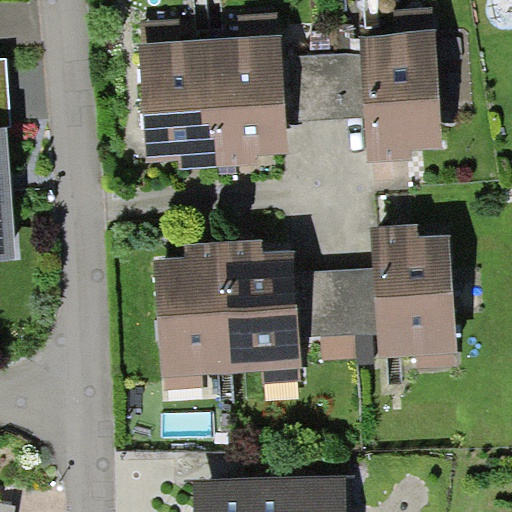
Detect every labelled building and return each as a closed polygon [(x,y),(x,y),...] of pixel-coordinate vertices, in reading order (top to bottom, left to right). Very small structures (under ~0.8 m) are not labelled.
[(360,38),(361,52),(365,112),(368,153),(386,151),(385,141),(401,140),(401,131),(431,129),(426,34),(360,38)] [(270,40),(205,44),(213,158),(231,157),(230,147),(246,146),(246,137),(276,135),(275,118),(271,58),(270,40)] [(195,159),(213,158),(205,44),(140,48),(147,143),(178,141),(178,150),(194,149),(195,159)] [(335,114),(365,112),(361,52),(331,54),(335,114)] [(331,54),(301,56),(305,116),(335,114),(331,54)] [(301,56),(271,58),(275,118),(305,116),(301,56)] [(12,124),(0,124),(0,249),(22,248),(12,124)] [(408,249),(408,240),(392,241),(391,231),(373,232),(375,273),(380,332),(381,346),(446,342),(439,247),(408,249)] [(237,246),(219,247),(226,361),(292,357),(290,338),(286,278),(285,262),(254,264),(254,255),(238,256),(237,246)] [(161,365),(226,361),(219,247),(201,248),(201,258),(185,259),(186,268),(155,270),(161,365)] [(350,334),(380,332),(375,273),(346,275),(350,334)] [(346,275),(316,277),(320,336),(350,334),(346,275)] [(316,277),(286,278),(290,338),(320,336),(316,277)] [(202,489),(202,511),(328,511),(328,487),(202,489)]
